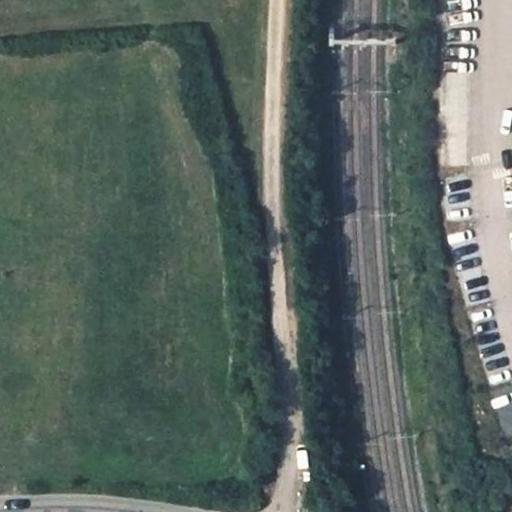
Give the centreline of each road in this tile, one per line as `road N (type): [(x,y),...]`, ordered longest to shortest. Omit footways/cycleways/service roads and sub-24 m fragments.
road 1 (track): [(278,511),(291,469),(271,161),(279,0)]
road 2 (unknown): [(511,261),(498,203),(503,0)]
road 3 (unclassified): [(0,509),(57,504),(135,511)]
